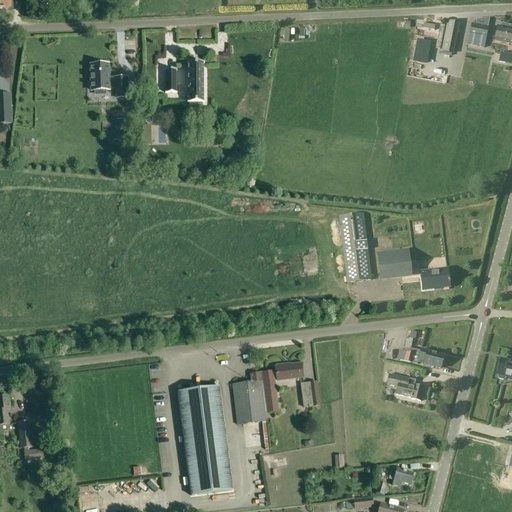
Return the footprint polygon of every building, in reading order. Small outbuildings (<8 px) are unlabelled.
[(0,0),(0,8),(10,8),(9,0),(0,0)] [(488,27),(489,21),(490,19),(479,19),(477,20),(476,24),(471,23),(469,36),(470,37),(468,43),(484,46),(485,40),(486,40),(488,27)] [(501,28),(497,27),(494,41),(511,45),(511,26),(502,24),(501,28)] [(431,41),(417,39),(413,60),(426,63),(431,41)] [(511,55),(500,54),(499,63),(511,65),(511,55)] [(204,64),(204,63),(187,63),(187,64),(188,64),(188,73),(188,74),(188,83),(188,84),(188,93),(188,94),(188,103),(187,103),(194,103),(195,104),(197,104),(197,103),(204,103),(204,102),(203,102),(203,94),(203,92),(203,84),(203,83),(203,74),(203,73),(203,64),(204,64)] [(109,90),(116,89),(116,80),(108,81),(108,65),(91,66),(91,81),(91,91),(93,91),(109,91),(109,90)] [(165,71),(166,71),(166,82),(165,82),(165,83),(166,83),(166,93),(165,93),(165,94),(177,94),(177,93),(176,93),(176,83),(176,82),(176,71),(177,71),(165,71)] [(116,78),(116,80),(116,89),(117,98),(125,98),(124,78),(116,78)] [(0,124),(11,124),(12,124),(10,94),(0,94),(0,124)] [(116,121),(114,136),(116,136),(115,141),(123,142),(126,122),(116,121)] [(363,214),(339,217),(347,283),(371,281),(363,214)] [(381,281),(411,277),(408,252),(378,256),(381,281)] [(433,272),(428,272),(421,273),(423,291),(449,287),(447,270),(433,272)] [(404,347),(411,349),(413,339),(415,340),(417,333),(411,332),(409,339),(406,338),(404,347)] [(411,349),(404,347),(403,351),(399,350),(397,360),(418,365),(418,361),(425,363),(424,365),(427,366),(426,367),(429,368),(430,366),(439,369),(443,356),(428,352),(428,351),(420,350),(420,351),(411,349)] [(511,361),(511,362),(500,360),(496,374),(499,375),(498,378),(499,380),(504,381),(506,380),(507,377),(511,378),(511,361)] [(275,367),(276,373),(273,373),(272,372),(250,375),(251,383),(232,385),(237,425),(265,422),(264,412),(267,412),(267,413),(277,411),(274,382),(303,378),(301,364),(283,367),(282,365),(276,366),(276,367),(275,367)] [(409,378),(408,379),(389,374),(387,385),(397,387),(396,395),(411,398),(411,399),(420,402),(424,386),(413,384),(415,379),(409,378)] [(300,384),(303,409),(320,407),(317,382),(300,384)] [(190,496),(231,491),(218,387),(178,392),(190,496)] [(10,429),(10,426),(9,419),(10,419),(9,413),(11,413),(10,404),(8,404),(8,397),(0,398),(0,426),(0,427),(1,431),(8,431),(10,429)] [(17,423),(20,449),(24,449),(24,452),(25,461),(45,459),(43,449),(28,451),(28,448),(32,448),(30,422),(17,423)] [(343,455),(334,456),(335,470),(344,469),(343,455)] [(399,488),(400,483),(409,485),(413,474),(397,470),(396,472),(392,470),(389,480),(394,481),(392,486),(399,488)] [(378,483),(374,497),(383,497),(384,496),(387,485),(378,483)] [(353,500),(354,510),(373,508),(372,498),(353,500)]
